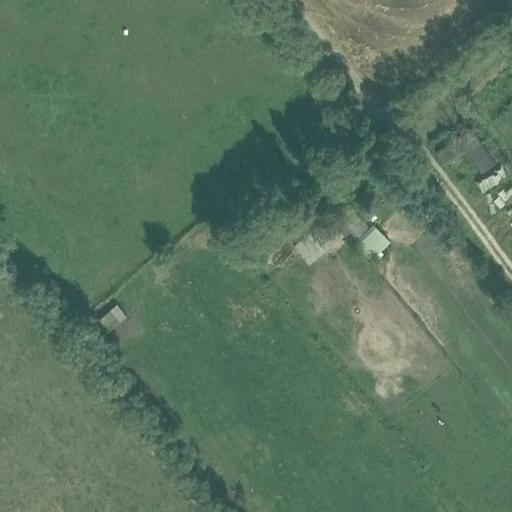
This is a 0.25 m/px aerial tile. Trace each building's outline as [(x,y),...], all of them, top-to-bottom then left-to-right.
[(466,149),(481,171),(496,161),(483,142),(472,126),(435,151),(445,165),(466,149)] [(483,142),(496,161),(507,154),(494,135),(483,142)] [(500,162),(474,178),(481,189),(507,173),(500,162)] [(511,179),(490,195),(496,204),(511,192),(511,179)] [(295,244),(310,263),(344,235),(351,243),(369,227),(349,202),(295,244)] [(374,223),(355,242),(372,260),(391,241),(374,223)] [(98,320),(108,332),(127,315),(117,304),(98,320)]
